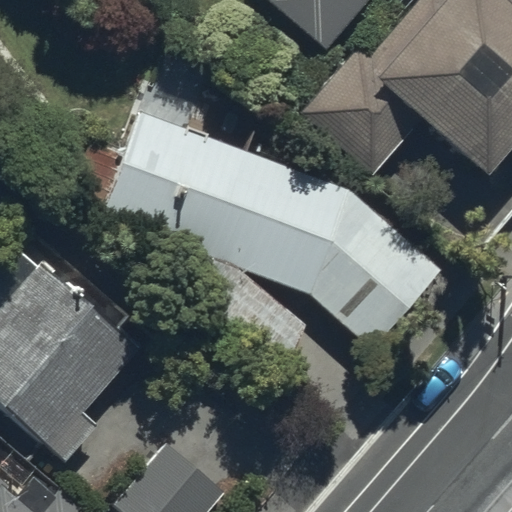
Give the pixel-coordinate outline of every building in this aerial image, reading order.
[(267,0),(258,11),(324,65),(373,6),(365,0),(267,0)] [(348,56),(291,122),(367,188),(407,141),(479,202),(511,164),(511,0),(486,0),(479,9),(468,0),(452,0),(441,14),(424,0),(423,0),(364,69),(348,56)] [(355,195),(244,153),(205,139),(139,114),(99,220),(227,260),(247,272),(312,301),(376,352),(446,275),(355,195)] [(242,273),(213,263),(185,292),(282,369),(308,327),(242,273)] [(32,275),(0,311),(0,439),(28,463),(34,457),(54,474),(86,437),(76,428),(133,362),(32,275)] [(199,511),(222,484),(161,436),(110,501),(124,511),(199,511)] [(0,511),(95,511),(45,470),(20,499),(0,482),(0,473),(1,472),(0,471),(0,511)]
